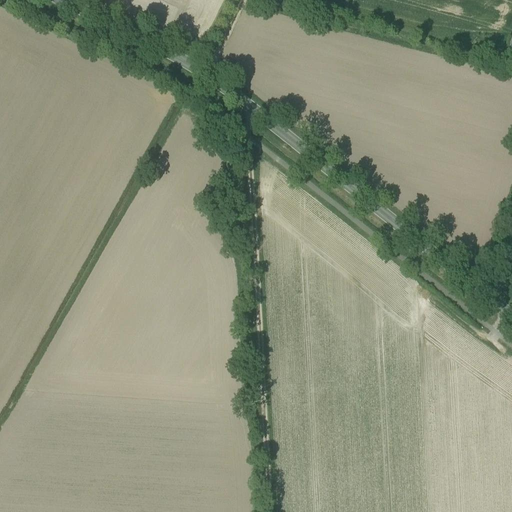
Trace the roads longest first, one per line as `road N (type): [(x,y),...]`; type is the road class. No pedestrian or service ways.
road 1 (tertiary): [(68,0),(249,106),(511,313)]
road 2 (track): [(267,511),(249,138)]
